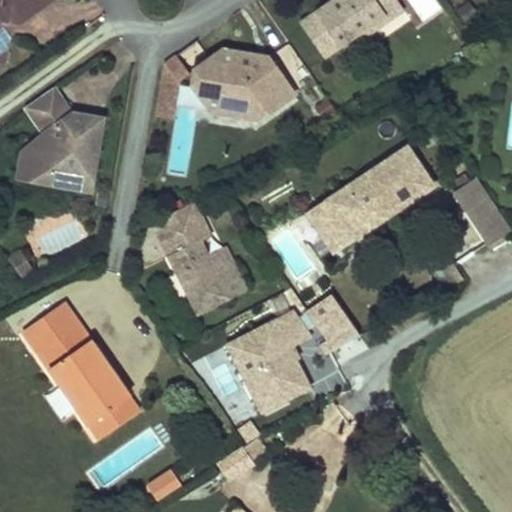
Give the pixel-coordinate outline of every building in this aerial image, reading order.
[(45,0),(48,4),(53,0),(0,0),(0,59),(7,60),(12,34),(3,33),(5,22),(17,15),(21,23),(37,12),(29,0),(45,0)] [(29,0),(37,12),(48,4),(45,0),(29,0)] [(382,5),(389,0),(334,0),(303,21),(325,56),(355,35),(387,14),(382,5)] [(406,9),(399,0),(389,0),(382,5),(387,14),(355,35),(359,41),(406,9)] [(408,0),(421,22),(441,11),(435,0),(408,0)] [(13,28),(21,23),(17,15),(5,22),(3,33),(12,34),(13,28)] [(194,83),(214,111),(231,100),(247,103),(257,120),(297,95),(272,58),(259,65),(251,53),(226,48),(195,69),(194,83)] [(272,58),(251,53),(259,65),(272,58)] [(152,113),(172,118),(185,62),(165,57),(152,113)] [(91,193),(100,137),(102,120),(73,113),(55,87),(26,108),(46,137),(42,160),(36,159),(33,181),(91,193)] [(231,100),(214,111),(257,120),(247,103),(231,100)] [(33,181),(36,159),(42,160),(46,137),(21,156),(17,179),(33,181)] [(434,185),(408,147),(309,212),(323,233),(335,225),(346,227),(353,238),(393,211),(434,185)] [(511,229),(511,227),(479,179),(455,194),(489,244),(511,229)] [(453,190),(437,198),(457,241),(474,233),(453,190)] [(162,236),(203,215),(197,203),(156,223),(162,236)] [(203,215),(162,236),(194,304),(224,291),(209,257),(202,241),(213,236),(203,215)] [(335,225),(323,233),(334,250),(353,238),(346,227),(335,225)] [(224,291),(194,304),(199,313),(248,290),(228,248),(209,257),(224,291)] [(450,257),(440,264),(453,283),(455,286),(465,280),(450,257)] [(444,288),(453,283),(440,264),(431,269),(444,288)] [(41,354),(82,325),(66,303),(26,332),(41,354)] [(288,363),(282,352),(287,349),(291,347),(290,344),(307,336),(294,311),(229,346),(238,363),(252,356),(259,370),(246,377),(258,401),(281,390),(287,401),(308,389),(293,360),(288,363)] [(91,426),(132,398),(82,325),(41,354),(91,426)] [(327,330),(314,338),(319,345),(331,338),(327,330)] [(335,345),(342,359),(365,348),(358,334),(335,345)] [(293,360),(287,349),(282,352),(288,363),(293,360)] [(259,370),(252,356),(238,363),(246,377),(259,370)] [(264,413),(287,401),(281,390),(258,401),(264,413)] [(132,398),(91,426),(101,440),(142,412),(132,398)] [(151,429),(87,467),(99,487),(163,448),(151,429)] [(145,483),(156,501),(182,485),(171,467),(145,483)] [(250,511),(240,503),(232,511),(250,511)]
